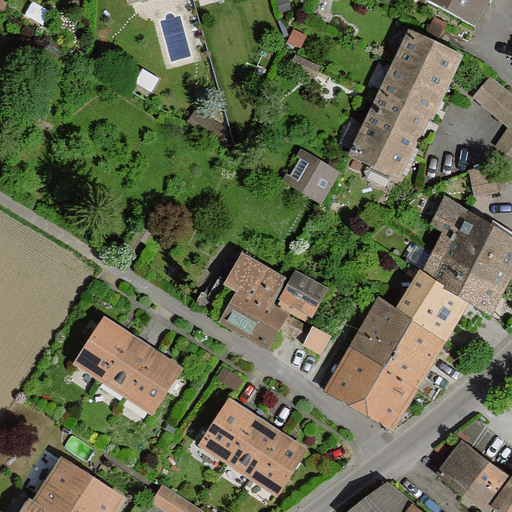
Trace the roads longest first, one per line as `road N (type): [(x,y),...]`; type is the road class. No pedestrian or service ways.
road 1 (residential): [(0,197),(397,450)]
road 2 (tertiary): [(397,450),(511,362)]
